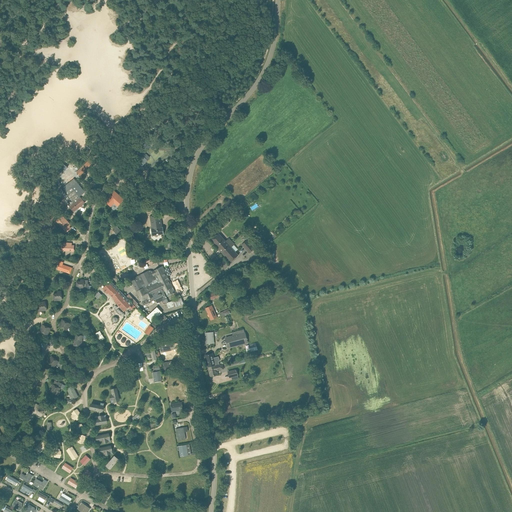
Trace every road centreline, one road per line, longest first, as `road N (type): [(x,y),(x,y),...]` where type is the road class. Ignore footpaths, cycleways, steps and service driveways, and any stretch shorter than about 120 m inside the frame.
road 1 (unclassified): [(210,511),(214,467),(186,204)]
road 2 (unclassified): [(186,204),(199,150),(269,59),(277,0)]
